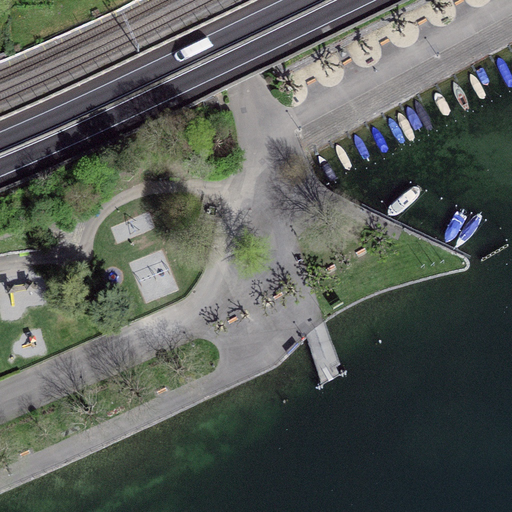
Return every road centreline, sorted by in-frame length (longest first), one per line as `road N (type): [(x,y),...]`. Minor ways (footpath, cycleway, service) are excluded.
road 1 (motorway): [(0,165),(354,0)]
road 2 (motorway): [(301,0),(0,141)]
road 3 (residential): [(258,136),(511,2)]
